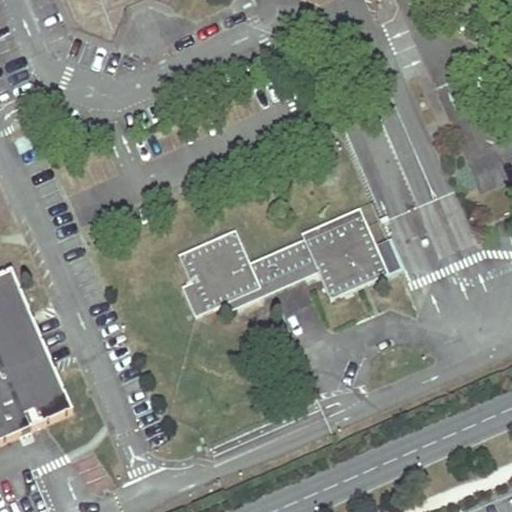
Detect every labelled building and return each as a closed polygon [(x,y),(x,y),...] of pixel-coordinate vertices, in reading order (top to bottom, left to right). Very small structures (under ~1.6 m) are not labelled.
[(59,0),(75,34),(113,49),(128,10),(147,1),(171,10),(175,0),(59,0)] [(378,220),(372,207),(301,237),(304,243),(249,267),(235,234),(179,259),(190,287),(204,317),(226,307),(315,268),(319,277),(327,294),(384,269),(397,264),(378,220)] [(401,274),(397,264),(384,269),(388,280),(401,274)] [(319,277),(315,268),(226,307),(231,315),(319,277)] [(388,280),(384,269),(327,294),(331,304),(388,280)] [(0,447),(73,416),(12,275),(0,280),(0,447)] [(204,317),(190,287),(181,292),(194,321),(204,317)]
